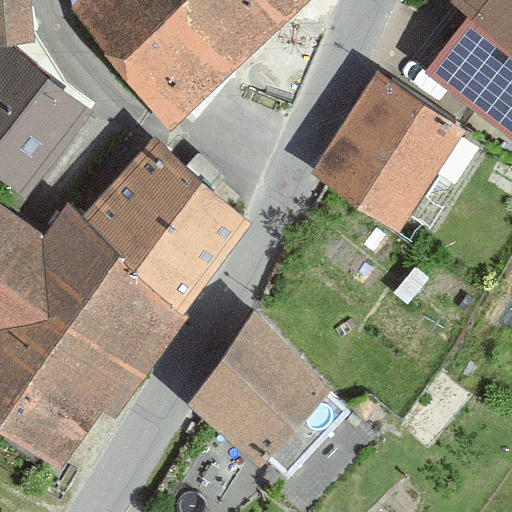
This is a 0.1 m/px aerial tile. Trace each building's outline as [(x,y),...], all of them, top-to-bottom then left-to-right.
[(0,0),(0,44),(32,42),(28,0),(0,0)] [(80,0),(72,9),(180,121),(306,0),(80,0)] [(511,0),(470,0),(481,7),(445,56),(511,104),(511,0)] [(7,49),(0,58),(0,175),(23,193),(88,111),(7,49)] [(320,172),(397,222),(455,132),(378,83),(320,172)] [(155,138),(86,221),(185,313),(250,222),(155,138)] [(69,205),(43,238),(0,203),(0,416),(83,478),(185,313),(86,221),(69,205)] [(257,319),(198,405),(259,463),(323,392),(257,319)]
